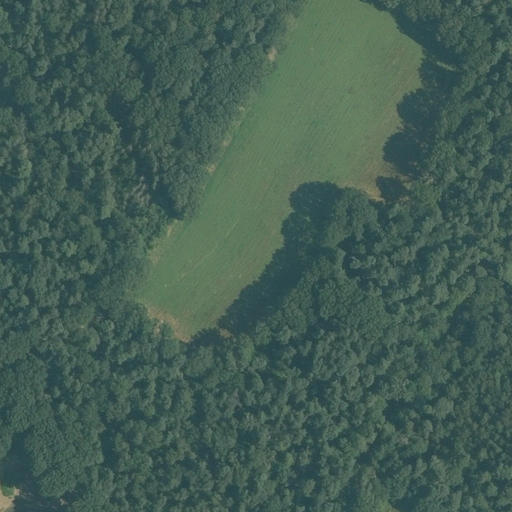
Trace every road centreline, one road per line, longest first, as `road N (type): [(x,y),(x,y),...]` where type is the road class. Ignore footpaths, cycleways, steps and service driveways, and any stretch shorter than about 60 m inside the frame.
road 1 (track): [(511,237),(385,410),(341,511)]
road 2 (unclassified): [(85,511),(0,381)]
road 3 (track): [(0,359),(44,343),(112,300)]
